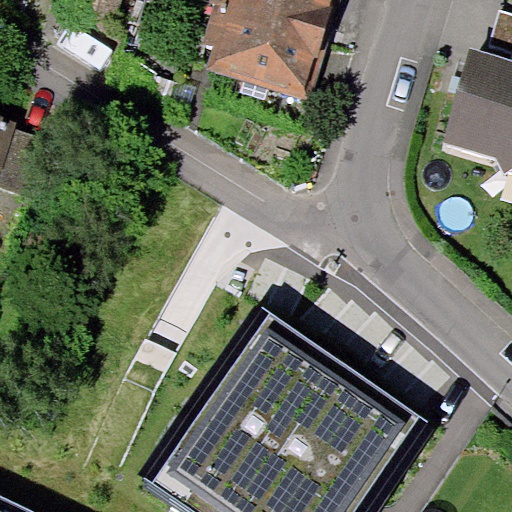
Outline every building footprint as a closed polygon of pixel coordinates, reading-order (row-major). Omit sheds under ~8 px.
[(123,0),(77,0),(71,23),(114,34),(123,0)] [(336,49),(350,0),(232,0),(228,16),(336,49)] [(511,17),(499,14),(488,50),(511,56),(511,17)] [(318,108),(336,49),(228,16),(214,59),(228,63),(223,79),(318,108)] [(511,69),(479,59),(451,147),(511,166),(511,69)] [(0,179),(4,181),(21,129),(0,122),(0,179)] [(233,322),(206,369),(231,383),(258,336),(233,322)] [(343,470),(389,393),(314,349),(307,361),(283,347),(244,411),(343,470)] [(196,484),(177,511),(213,511),(221,500),(196,484)]
